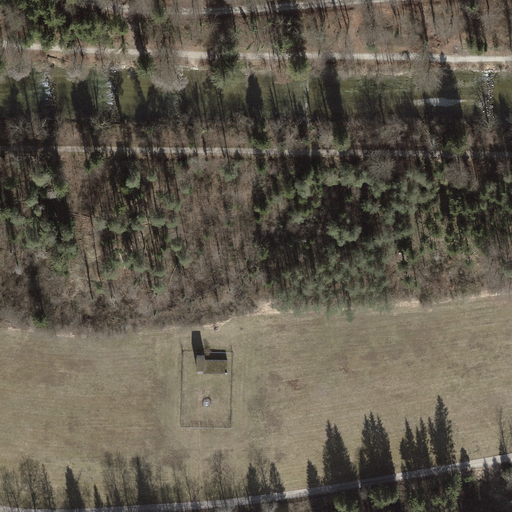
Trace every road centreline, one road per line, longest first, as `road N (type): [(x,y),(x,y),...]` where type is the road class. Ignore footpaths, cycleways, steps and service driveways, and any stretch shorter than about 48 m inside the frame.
road 1 (track): [(511,457),(330,489),(104,511)]
road 2 (track): [(90,0),(174,11),(368,0)]
road 3 (track): [(195,505),(198,382)]
